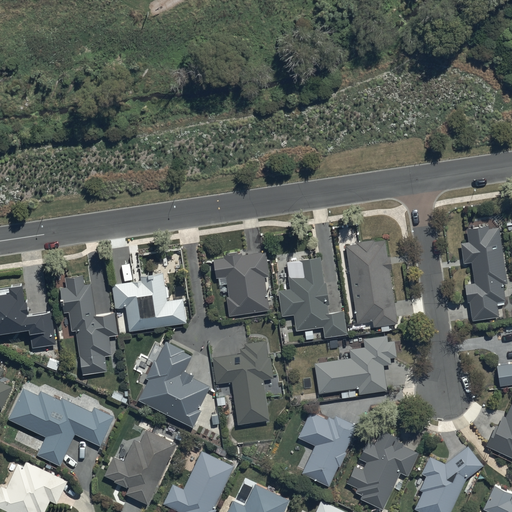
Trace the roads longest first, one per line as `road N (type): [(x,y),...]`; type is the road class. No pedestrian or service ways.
road 1 (residential): [(416,178),(0,242)]
road 2 (residential): [(416,178),(441,389)]
